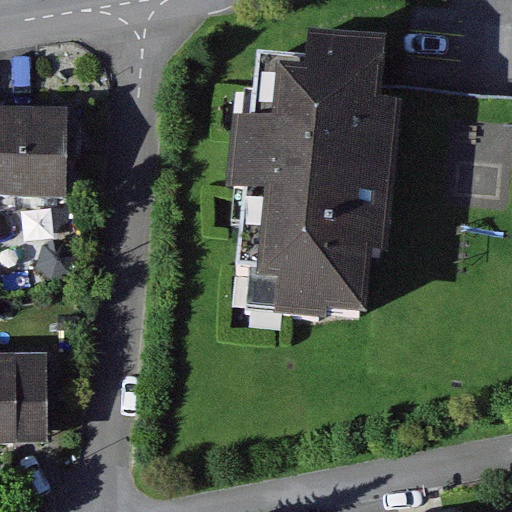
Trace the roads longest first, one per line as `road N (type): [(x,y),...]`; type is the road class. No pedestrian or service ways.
road 1 (residential): [(141,1),(96,511)]
road 2 (residential): [(0,25),(141,1)]
